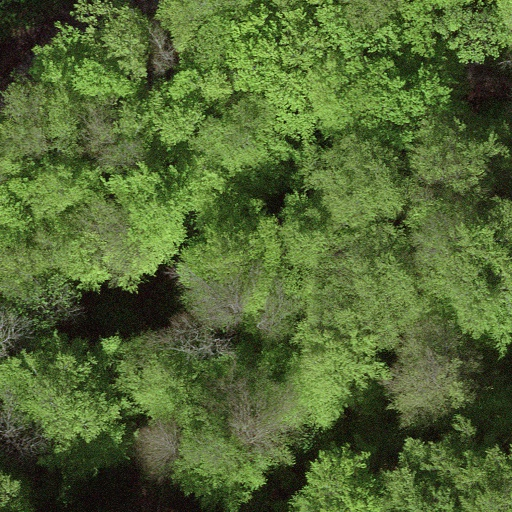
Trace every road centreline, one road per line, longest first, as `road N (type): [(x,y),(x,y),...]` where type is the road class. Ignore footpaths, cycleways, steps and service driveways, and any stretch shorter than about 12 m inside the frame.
road 1 (track): [(0,111),(211,68),(511,67)]
road 2 (track): [(7,109),(46,60),(146,0)]
